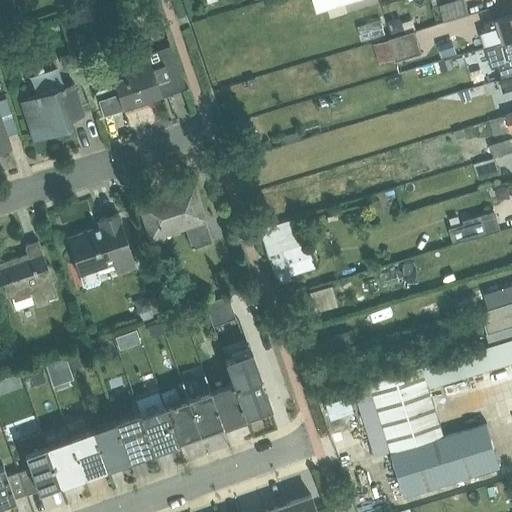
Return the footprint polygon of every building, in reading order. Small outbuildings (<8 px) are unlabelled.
[(150,0),(129,0),(128,3),(146,11),(150,0)] [(218,0),(208,0),(212,10),(221,8),(218,0)] [(312,0),(317,13),(358,0),(312,0)] [(464,0),(463,0),(439,7),(443,24),(469,16),(464,0)] [(481,34),(486,49),(511,40),(511,16),(484,25),(487,32),(481,34)] [(380,22),(358,29),(362,43),(384,36),(380,22)] [(0,53),(13,44),(5,33),(0,36),(0,53)] [(379,65),(395,61),(395,63),(422,55),(415,33),(388,41),(389,42),(373,46),(379,65)] [(449,37),(436,40),(439,57),(453,55),(449,37)] [(511,40),(486,49),(492,70),(499,68),(503,82),(511,78),(511,40)] [(123,113),(163,99),(147,55),(109,69),(123,113)] [(74,130),(71,122),(85,118),(74,85),(64,88),(60,76),(49,74),(34,88),(37,98),(21,103),(34,143),(74,130)] [(511,91),(511,78),(503,82),(500,83),(504,94),(511,91)] [(511,115),(490,123),(495,138),(511,132),(511,115)] [(0,154),(11,151),(0,117),(0,154)] [(253,122),(230,129),(238,159),(262,152),(253,122)] [(511,140),(488,147),(492,160),(511,154),(511,140)] [(495,160),(473,166),(477,178),(498,172),(495,160)] [(193,252),(213,245),(194,190),(141,208),(153,244),(186,232),(193,252)] [(450,231),(453,246),(501,232),(495,213),(463,222),(464,226),(450,231)] [(117,277),(136,269),(118,216),(99,222),(101,229),(67,241),(84,288),(87,290),(99,287),(101,283),(98,273),(114,267),(117,277)] [(262,240),(269,257),(305,246),(297,220),(262,232),(265,239),(262,240)] [(48,302),(56,299),(51,283),(55,281),(51,269),(51,268),(49,268),(47,268),(39,243),(28,247),(27,248),(26,249),(25,250),(26,251),(29,260),(21,262),(20,261),(19,260),(17,260),(16,260),(0,265),(0,288),(4,288),(8,298),(8,299),(9,300),(11,300),(12,300),(16,312),(34,306),(35,308),(36,309),(37,310),(38,310),(40,310),(50,306),(48,302)] [(305,246),(269,257),(279,288),(293,284),(291,279),(316,270),(308,246),(305,246)] [(247,284),(241,265),(222,271),(224,275),(215,278),(219,293),(247,284)] [(350,280),(326,287),(329,298),(354,291),(350,280)] [(465,319),(482,314),(511,304),(511,287),(460,303),(465,319)] [(161,309),(158,298),(148,301),(147,300),(134,304),(139,316),(140,316),(143,326),(153,322),(151,313),(161,309)] [(228,299),(205,307),(213,329),(236,321),(228,299)] [(511,304),(482,314),(489,336),(511,329),(511,304)] [(181,319),(164,325),(168,337),(185,332),(181,319)] [(161,324),(148,329),(151,340),(165,335),(161,324)] [(112,331),(115,351),(137,347),(134,327),(112,331)] [(347,327),(330,332),(336,352),(353,347),(347,327)] [(391,455),(444,438),(429,390),(511,363),(511,342),(352,389),(375,459),(391,453),(391,455)] [(90,367),(83,350),(67,356),(73,373),(90,367)] [(246,419),(270,410),(250,354),(227,363),(234,386),(246,419)] [(73,383),(65,359),(45,365),(53,389),(73,383)] [(45,384),(40,368),(22,374),(28,390),(45,384)] [(0,396),(23,389),(19,375),(0,381),(0,396)] [(246,419),(234,386),(211,394),(223,427),(246,419)] [(200,435),(223,427),(211,394),(188,400),(200,435)] [(200,435),(188,400),(166,408),(178,443),(200,435)] [(326,422),(338,422),(338,402),(326,402),(326,422)] [(153,452),(178,443),(166,408),(142,417),(153,452)] [(153,452),(142,417),(140,413),(115,422),(129,461),(153,452)] [(106,469),(93,431),(91,431),(87,419),(66,426),(83,477),(106,469)] [(106,469),(129,461),(115,422),(93,431),(106,469)] [(60,485),(83,477),(66,426),(42,434),(60,485)] [(444,438),(391,455),(405,499),(500,469),(487,427),(444,438)] [(60,485),(42,434),(21,441),(31,471),(18,475),(26,498),(60,485)] [(0,506),(26,498),(18,475),(8,478),(4,467),(0,468),(0,506)] [(316,511),(311,498),(288,506),(290,511),(316,511)]
